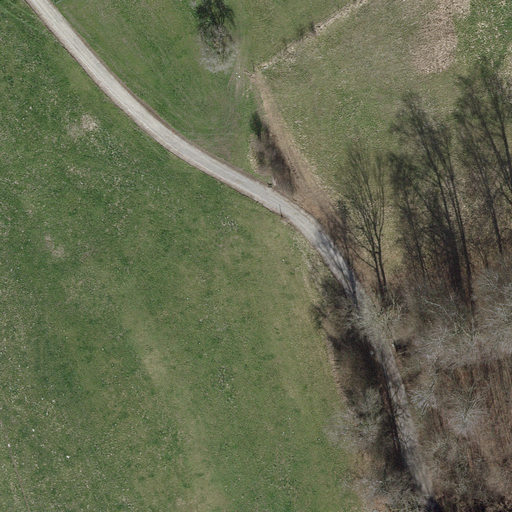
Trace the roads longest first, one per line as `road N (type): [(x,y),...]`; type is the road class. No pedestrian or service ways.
road 1 (track): [(38,0),(134,109),(305,223),(348,277)]
road 2 (track): [(432,511),(385,355),(348,277)]
